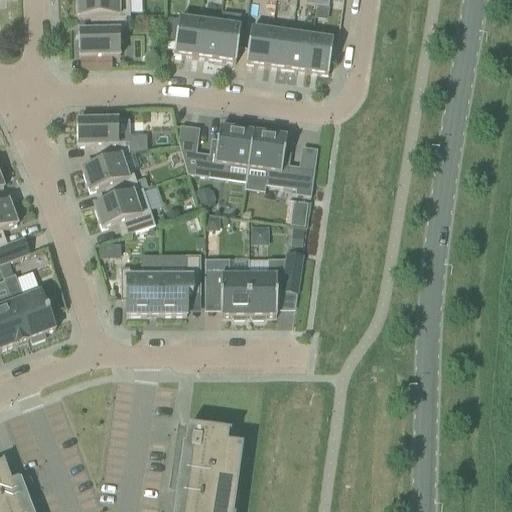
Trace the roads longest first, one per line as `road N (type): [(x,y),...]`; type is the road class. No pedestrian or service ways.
road 1 (tertiary): [(474,0),(435,244),(423,511)]
road 2 (residential): [(368,0),(358,85),(342,109),(327,115),(174,96),(17,99)]
road 3 (residential): [(100,355),(17,99)]
road 4 (residential): [(100,355),(285,359)]
